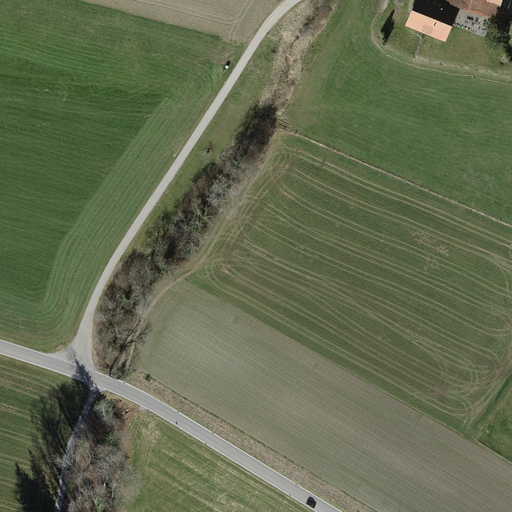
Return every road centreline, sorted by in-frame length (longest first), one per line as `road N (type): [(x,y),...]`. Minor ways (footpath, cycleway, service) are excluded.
road 1 (track): [(293,0),(264,28),(103,277),(70,369)]
road 2 (tertiary): [(0,347),(148,401),(329,511)]
road 3 (track): [(56,511),(97,378)]
road 4 (track): [(119,387),(136,319),(159,288),(183,275)]
